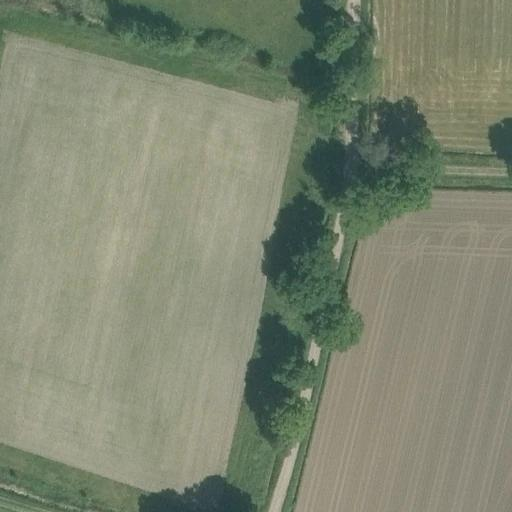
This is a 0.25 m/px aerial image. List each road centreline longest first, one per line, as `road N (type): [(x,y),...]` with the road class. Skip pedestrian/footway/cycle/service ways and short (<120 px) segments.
road 1 (track): [(278,511),(351,167)]
road 2 (track): [(356,0),(351,167)]
road 3 (track): [(351,167),(511,171)]
